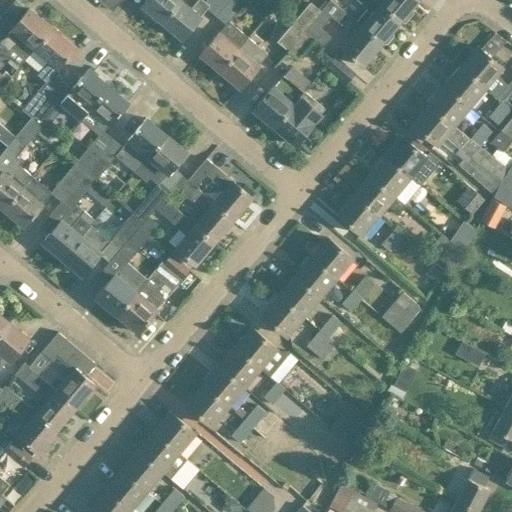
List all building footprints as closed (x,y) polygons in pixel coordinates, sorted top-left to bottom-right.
[(162,21),(179,0),(145,0),(142,5),(152,13),(151,19),(156,23),(161,21),(162,21)] [(205,7),(216,16),(229,0),(205,0),(205,1),(204,0),(197,0),(191,8),(180,0),(179,0),(162,21),(181,38),(199,17),(198,16),(205,7)] [(229,0),(240,9),(246,0),(229,0)] [(380,42),(357,22),(330,0),(329,0),(321,10),(303,31),(314,39),(323,46),(331,37),(321,28),(331,16),(353,35),(342,48),(361,65),(380,42)] [(399,20),(375,0),(357,0),(368,9),(357,22),(380,42),(381,41),(383,43),(386,43),(393,36),(392,33),(390,31),(399,20)] [(382,0),(380,4),(399,20),(400,19),(404,23),(412,13),(408,9),(416,0),(382,0)] [(303,31),(321,10),(310,1),(293,22),(303,31)] [(0,43),(8,51),(10,48),(24,60),(26,58),(35,48),(52,28),(28,8),(11,28),(12,28),(0,42),(0,43)] [(220,71),(247,38),(229,22),(226,25),(219,33),(218,33),(200,54),(220,71)] [(287,50),(303,31),(293,22),(277,41),(287,50)] [(75,48),(52,28),(35,48),(48,60),(36,74),(45,81),(57,67),(58,68),(75,48)] [(298,59),(314,39),(303,31),(287,50),(298,59)] [(494,33),(480,49),(491,58),(505,41),(494,33)] [(266,54),(258,47),(247,38),(220,71),(240,87),(258,66),(257,65),(266,54)] [(494,75),(501,66),(491,58),(480,49),(477,46),(461,66),(484,86),(501,100),(511,89),(494,75)] [(325,65),(331,70),(346,83),(354,73),(333,55),(325,65)] [(484,86),(461,66),(445,85),(468,105),(484,86)] [(48,98),(31,117),(41,126),(41,125),(46,129),(65,106),(69,109),(80,118),(107,86),(87,69),(75,84),(71,89),(62,81),(48,98)] [(1,76),(0,75),(0,89),(11,77),(5,72),(1,76)] [(274,127),(304,92),(292,82),(293,82),(284,74),(273,88),(272,87),(253,109),(274,127)] [(468,105),(445,85),(429,104),(452,124),(468,105)] [(107,86),(80,118),(99,134),(91,143),(102,152),(113,138),(102,130),(107,124),(109,125),(115,117),(127,102),(107,86)] [(511,109),(511,107),(511,87),(511,89),(501,100),(511,109)] [(31,117),(48,98),(38,89),(21,109),(31,117)] [(324,109),(315,101),(304,92),(274,127),(294,145),(313,122),(324,109)] [(498,123),(511,109),(501,100),(489,115),(498,123)] [(452,124),(429,104),(412,123),(427,136),(436,143),(443,134),(459,148),(468,137),(452,124)] [(25,144),(41,126),(31,117),(16,136),(25,144)] [(503,150),(511,139),(511,117),(492,142),(503,150)] [(134,171),(166,134),(146,118),(127,140),(128,141),(115,156),(134,171)] [(0,122),(0,139),(7,146),(16,136),(0,122)] [(483,123),(470,138),(478,145),(479,145),(491,130),(483,123)] [(166,173),(167,173),(185,151),(166,134),(134,171),(146,181),(150,177),(157,183),(166,173)] [(0,173),(0,204),(4,209),(32,176),(18,164),(22,161),(15,155),(25,144),(16,136),(7,146),(0,154),(0,168),(2,171),(0,173)] [(402,136),(385,155),(409,175),(419,184),(440,159),(429,150),(424,155),(410,143),(402,136)] [(507,169),(478,145),(470,138),(468,137),(459,148),(461,149),(500,182),(507,169)] [(85,172),(102,152),(91,143),(75,163),(85,172)] [(95,180),(111,160),(102,152),(85,172),(95,180)] [(409,175),(385,155),(369,174),(395,196),(395,195),(393,194),(409,175)] [(193,173),(187,181),(195,188),(207,174),(223,188),(211,201),(232,219),(251,196),(206,158),(193,173)] [(63,198),(85,172),(75,163),(53,190),(63,198)] [(90,225),(95,219),(76,202),(95,180),(85,172),(63,198),(60,201),(70,209),(60,221),(59,220),(42,241),(62,258),(90,225)] [(395,196),(369,174),(353,193),(377,213),(386,202),(398,212),(405,204),(395,195),(395,196)] [(232,219),(211,201),(195,188),(187,181),(181,175),(173,184),(198,205),(187,219),(213,241),(232,219)] [(50,192),(41,184),(32,176),(4,209),(24,225),(42,204),(40,203),(50,192)] [(511,193),(499,185),(494,195),(509,205),(511,201),(511,193)] [(377,213),(353,193),(336,212),(360,233),(377,213)] [(138,226),(154,207),(144,198),(128,217),(138,226)] [(187,219),(162,198),(154,207),(186,233),(174,247),(175,248),(194,264),(213,241),(187,219)] [(487,206),(480,219),(494,227),(501,214),(487,206)] [(122,246),(138,226),(128,217),(111,237),(122,246)] [(464,220),(451,241),(462,248),(475,227),(464,220)] [(122,246),(111,237),(108,240),(90,225),(62,258),(82,274),(100,253),(109,261),(122,246)] [(390,251),(403,235),(395,228),(382,244),(390,251)] [(327,237),(311,256),(335,277),(352,257),(327,237)] [(127,239),(122,246),(133,255),(138,248),(127,239)] [(450,242),(439,257),(451,266),(462,250),(450,242)] [(194,264),(175,248),(170,253),(189,270),(194,264)] [(162,263),(166,267),(181,280),(189,270),(170,253),(162,263)] [(335,277),(311,256),(295,275),(319,296),(335,277)] [(116,314),(145,280),(125,263),(114,276),(113,275),(95,296),(116,314)] [(319,296),(295,275),(278,295),(303,315),(319,296)] [(364,276),(353,289),(357,293),(355,296),(359,300),(361,298),(373,284),(364,276)] [(157,288),(156,289),(145,280),(116,314),(137,332),(156,310),(155,309),(166,296),(157,288)] [(353,308),(359,300),(355,296),(357,293),(353,289),(341,303),(350,311),(353,308)] [(381,315),(401,331),(420,307),(401,291),(381,315)] [(303,315),(278,295),(262,314),(287,335),(303,315)] [(332,315),(319,329),(328,337),(341,322),(332,315)] [(8,322),(0,331),(0,367),(7,360),(9,362),(16,353),(28,339),(8,322)] [(252,326),(235,346),(260,366),(269,374),(278,364),(268,356),(276,347),(266,339),(252,326)] [(337,344),(328,337),(319,329),(306,346),(323,360),(337,344)] [(71,372),(54,391),(74,407),(76,409),(79,408),(85,401),(85,398),(83,397),(92,385),(83,377),(94,365),(56,333),(40,352),(51,362),(55,357),(67,367),(66,368),(71,372)] [(479,363),(485,351),(462,340),(456,352),(479,363)] [(243,386),(259,367),(260,366),(235,346),(219,365),(243,386)] [(243,386),(219,365),(202,385),(227,405),(243,386)] [(74,407),(54,391),(37,376),(27,368),(29,370),(22,380),(41,396),(31,409),(55,430),(74,407)] [(271,405),(285,388),(276,381),(262,397),(271,405)] [(227,405),(202,385),(186,404),(211,425),(227,405)] [(55,430),(31,409),(17,397),(4,386),(2,388),(0,390),(0,396),(10,405),(24,417),(28,420),(16,435),(26,443),(36,452),(55,430)] [(351,445),(366,416),(351,403),(330,426),(351,445)] [(256,405),(244,419),(253,427),(265,413),(256,405)] [(511,439),(511,410),(504,407),(488,438),(503,446),(508,437),(511,439)] [(169,413),(153,432),(176,452),(177,451),(193,433),(192,432),(169,413)] [(239,443),(253,427),(244,419),(230,435),(239,443)] [(186,459),(177,451),(176,452),(153,432),(137,452),(160,471),(161,471),(170,478),(186,459)] [(13,440),(4,451),(14,459),(24,448),(13,440)] [(160,471),(137,452),(121,471),(144,491),(160,471)] [(477,454),(473,463),(495,474),(500,466),(477,454)] [(487,477),(472,469),(456,500),(477,511),(488,489),(483,486),(487,477)] [(144,491),(121,471),(104,490),(128,510),(144,491)] [(0,511),(6,511),(13,506),(0,495),(8,486),(0,478),(0,511)] [(340,483),(328,506),(338,511),(341,511),(353,491),(340,483)] [(245,508),(250,511),(270,511),(274,509),(273,495),(262,487),(245,508)] [(174,489),(160,504),(169,511),(183,496),(174,489)] [(126,511),(128,510),(104,490),(88,510),(91,511),(126,511)] [(426,511),(383,490),(377,502),(390,508),(389,510),(392,511),(426,511)] [(476,511),(477,511),(456,500),(449,511),(476,511)]
